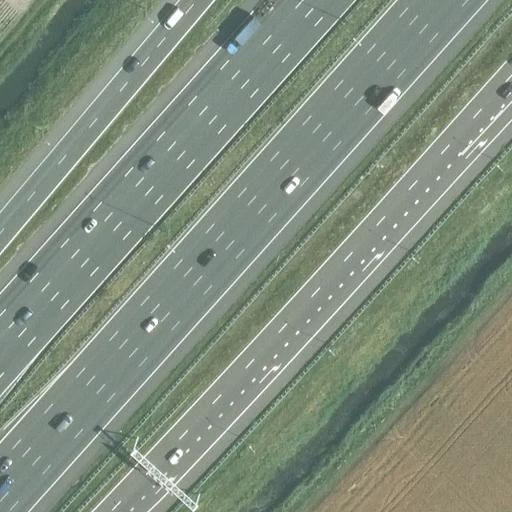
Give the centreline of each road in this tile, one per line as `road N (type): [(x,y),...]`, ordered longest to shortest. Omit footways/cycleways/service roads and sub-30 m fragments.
road 1 (motorway): [(0,496),(447,0)]
road 2 (motorway): [(108,511),(511,73)]
road 3 (motorway): [(299,0),(0,337)]
road 4 (motorway): [(191,0),(0,231)]
